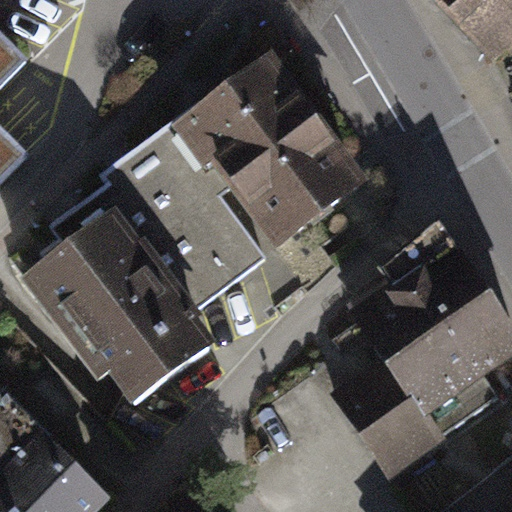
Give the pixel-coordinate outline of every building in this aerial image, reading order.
[(511,0),(440,0),(499,63),(511,50),(511,0)] [(0,156),(19,137),(0,116),(0,77),(11,68),(0,56),(0,156)] [(276,74),(101,203),(203,342),(379,213),(276,74)] [(117,227),(34,288),(141,434),(225,373),(117,227)] [(511,397),(511,336),(460,263),(359,333),(384,370),(328,409),(382,487),(511,397)] [(97,511),(115,493),(11,397),(0,408),(0,511),(97,511)] [(199,511),(191,502),(180,511),(199,511)]
